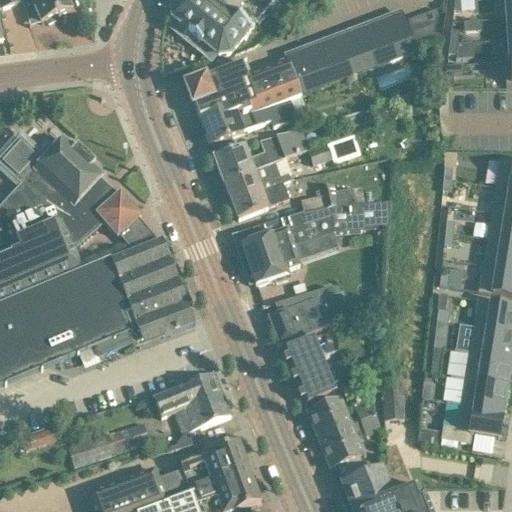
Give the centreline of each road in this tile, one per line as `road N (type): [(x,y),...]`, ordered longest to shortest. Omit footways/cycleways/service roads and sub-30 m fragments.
road 1 (tertiary): [(315,511),(152,132),(134,71)]
road 2 (unknown): [(246,435),(39,511)]
road 3 (unclassified): [(0,81),(134,71)]
